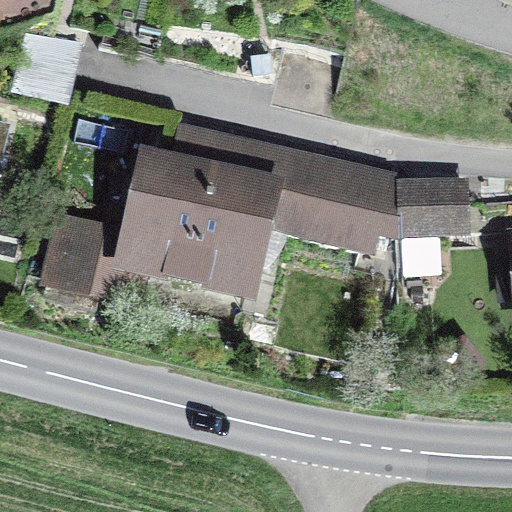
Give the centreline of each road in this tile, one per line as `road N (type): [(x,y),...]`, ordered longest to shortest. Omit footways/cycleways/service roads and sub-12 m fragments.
road 1 (residential): [(511,163),(390,149),(77,74)]
road 2 (secondary): [(0,359),(337,441)]
road 3 (secondary): [(337,441),(511,457)]
